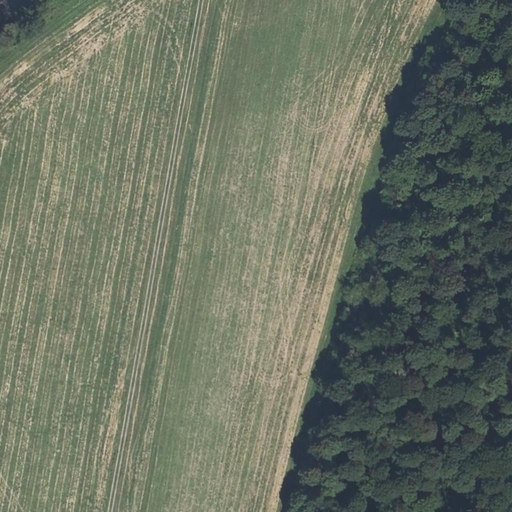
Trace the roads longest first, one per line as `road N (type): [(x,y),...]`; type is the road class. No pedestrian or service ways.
road 1 (track): [(290,511),(383,100),(433,0)]
road 2 (track): [(203,0),(108,511)]
